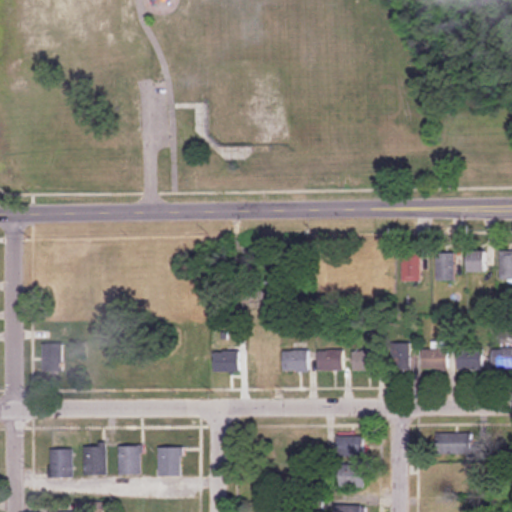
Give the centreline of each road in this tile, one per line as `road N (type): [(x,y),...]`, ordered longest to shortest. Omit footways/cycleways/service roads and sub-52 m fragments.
road 1 (tertiary): [(511,211),(0,218)]
road 2 (residential): [(511,404),(0,409)]
road 3 (residential): [(16,511),(15,218)]
